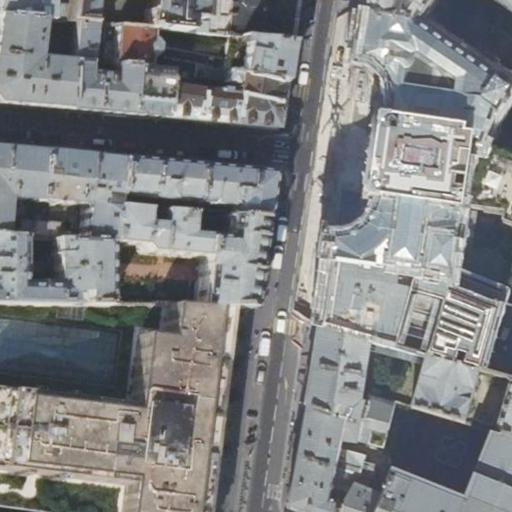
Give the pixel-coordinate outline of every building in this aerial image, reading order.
[(58,22),(62,23),(65,0),(0,0),(0,16),(38,20),(58,22)] [(65,0),(62,23),(69,23),(87,25),(88,25),(90,2),(91,3),(93,3),(95,3),(96,3),(97,2),(98,2),(99,1),(100,0),(147,0),(151,4),(150,12),(144,11),(142,13),(141,30),(147,31),(242,39),(286,43),(290,13),(292,0),(65,0)] [(511,0),(364,0),(363,12),(420,20),(433,0),(492,0),(511,13),(511,0)] [(454,284),(465,208),(485,144),(495,114),(498,115),(511,94),(511,83),(419,20),(363,12),(358,44),(355,66),(364,70),(365,70),(368,72),(373,75),(376,78),(378,81),(380,85),(381,86),(382,90),(384,98),(384,103),(383,107),(378,107),(378,111),(376,113),(375,114),(374,123),(374,124),(375,125),(374,132),(379,133),(373,176),(368,176),(368,181),(366,181),(365,183),(364,192),(364,193),(365,194),(364,201),(370,202),(368,206),(367,210),(366,213),(364,216),(361,219),(358,222),(355,224),(352,226),(347,227),(341,228),(335,228),(331,228),(331,230),(328,251),(454,284)] [(38,20),(0,16),(0,104),(19,106),(61,110),(66,56),(33,52),(38,20)] [(69,23),(62,23),(58,22),(58,32),(69,33),(69,23)] [(83,74),(87,25),(69,23),(69,33),(66,56),(61,110),(93,113),(125,116),(127,68),(110,66),(101,65),(97,76),(83,74)] [(146,43),(147,31),(141,30),(114,28),(110,66),(127,68),(143,69),(143,70),(144,70),(145,58),(147,59),(151,55),(152,47),(148,43),(146,43)] [(284,56),(286,43),(242,39),(241,48),(222,45),(220,52),(173,44),(161,44),(156,71),(163,72),(173,72),(175,62),(280,83),(284,56)] [(276,111),(280,83),(175,62),(173,72),(163,72),(160,119),(211,124),(273,130),(276,111)] [(156,71),(144,70),(143,70),(143,69),(127,68),(125,116),(144,118),(160,119),(163,72),(156,71)] [(511,227),(511,155),(485,144),(465,208),(504,214),(503,224),(511,227)] [(6,148),(0,147),(0,198),(26,201),(25,206),(31,206),(38,151),(6,148)] [(72,155),(38,151),(31,206),(38,207),(39,202),(80,206),(76,242),(105,244),(110,207),(111,196),(189,204),(192,166),(150,162),(72,155)] [(192,166),(189,204),(215,206),(214,217),(259,221),(263,198),(266,173),(224,169),(192,166)] [(253,269),(259,221),(214,217),(156,211),(154,225),(139,224),(140,210),(110,207),(105,244),(76,242),(65,242),(51,241),(49,285),(18,284),(19,239),(11,239),(0,238),(0,305),(105,307),(105,245),(135,247),(141,254),(196,259),(192,308),(219,308),(247,309),(253,269)] [(12,230),(11,239),(19,239),(28,240),(30,222),(18,221),(17,230),(12,230)] [(30,222),(28,240),(51,241),(65,242),(66,233),(53,232),(54,223),(30,222)] [(475,292),(454,284),(328,251),(325,271),(318,323),(369,338),(428,355),(480,369),(511,377),(511,309),(474,294),(475,292)] [(105,307),(0,305),(0,511),(193,511),(197,483),(203,439),(208,393),(214,349),(219,308),(192,308),(105,307)] [(360,399),(369,338),(318,323),(317,322),(311,364),(304,406),(364,421),(369,401),(360,399)] [(466,421),(480,369),(428,355),(414,407),(417,408),(466,421)] [(511,379),(499,430),(511,433),(511,379)] [(373,389),(371,395),(378,397),(380,391),(373,389)] [(396,402),(378,397),(371,395),(370,395),(369,401),(364,421),(304,406),(296,462),(289,506),(304,511),(371,511),(386,480),(375,477),(379,465),(365,462),(367,455),(341,448),(342,439),(357,441),(357,440),(383,446),(396,402)] [(511,511),(511,433),(499,430),(496,429),(467,500),(390,469),(386,480),(371,511),(511,511)]
